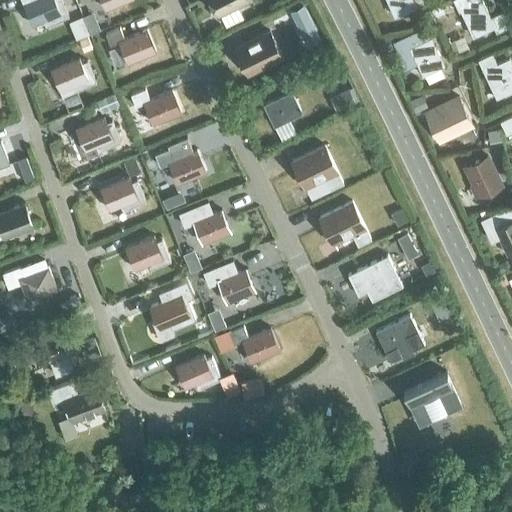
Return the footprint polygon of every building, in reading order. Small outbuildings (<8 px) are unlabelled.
[(62,0),(22,0),(23,3),(32,25),(43,20),(46,25),(69,16),(62,0)] [(101,0),(105,9),(125,0),(101,0)] [(212,0),(225,26),(243,17),(236,3),(242,0),(212,0)] [(411,0),(385,0),(394,17),(415,7),(411,0)] [(481,0),(475,3),(473,0),(457,0),(461,9),(461,10),(473,36),(487,29),(491,36),(511,26),(503,11),(489,17),(481,0)] [(279,12),(284,22),(295,17),(290,7),(279,12)] [(146,29),(124,38),(119,27),(105,33),(110,45),(118,41),(127,62),(155,50),(146,29)] [(236,48),(248,73),(282,56),(270,31),(236,48)] [(410,48),(423,75),(443,65),(430,38),(410,48)] [(511,65),(509,59),(498,64),(492,53),(478,60),(496,97),(511,89),(511,65)] [(88,59),(80,63),(78,58),(51,69),(65,94),(74,91),(97,81),(88,59)] [(172,90),(149,99),(145,88),(130,94),(135,106),(143,102),(152,123),(181,111),(172,90)] [(264,104),(274,124),(300,111),(291,91),(264,104)] [(427,113),(439,139),(471,124),(458,98),(427,113)] [(511,116),(500,121),(507,135),(511,132),(511,116)] [(113,119),(105,122),(103,117),(76,128),(85,149),(96,144),(99,150),(122,141),(113,119)] [(330,188),(342,182),(324,145),(291,160),(304,186),(324,177),(330,188)] [(196,149),(174,158),(169,147),(155,154),(160,165),(168,162),(177,183),(205,171),(196,149)] [(487,158),(472,165),(466,153),(449,161),(455,173),(467,167),(480,194),(500,184),(487,158)] [(137,179),(130,182),(128,176),(101,188),(110,208),(121,204),(123,210),(146,200),(137,179)] [(357,244),(370,238),(352,200),(319,217),(332,242),(351,232),(357,244)] [(0,235),(3,235),(4,235),(31,225),(23,205),(0,213),(0,235)] [(498,211),(481,219),(491,240),(499,237),(508,255),(511,252),(511,207),(511,206),(499,212),(498,211)] [(221,209),(199,218),(194,207),(179,213),(184,225),(193,222),(201,242),(230,231),(221,209)] [(163,238),(155,241),(153,236),(126,247),(135,268),(146,263),(149,269),(172,260),(163,238)] [(19,267),(3,273),(8,287),(20,282),(27,299),(56,288),(48,265),(46,261),(37,264),(35,261),(19,267)] [(348,274),(357,294),(384,281),(374,261),(348,274)] [(245,268),(223,277),(218,266),(204,272),(209,284),(217,281),(226,301),(254,290),(245,268)] [(187,296),(180,299),(178,295),(151,307),(159,327),(171,322),(173,328),(197,318),(187,296)] [(416,321),(406,326),(402,318),(375,331),(385,351),(412,338),(411,336),(421,331),(416,321)] [(270,327),(247,336),(243,325),(228,331),(233,343),(242,340),(250,361),(279,349),(270,327)] [(42,339),(50,360),(77,349),(70,329),(42,339)] [(211,356),(205,359),(203,353),(175,366),(184,387),(195,383),(197,388),(220,378),(211,356)] [(445,365),(403,386),(414,408),(441,395),(445,404),(460,397),(445,365)] [(96,386),(77,393),(72,380),(47,390),(52,404),(64,399),(73,421),(104,409),(96,386)]
